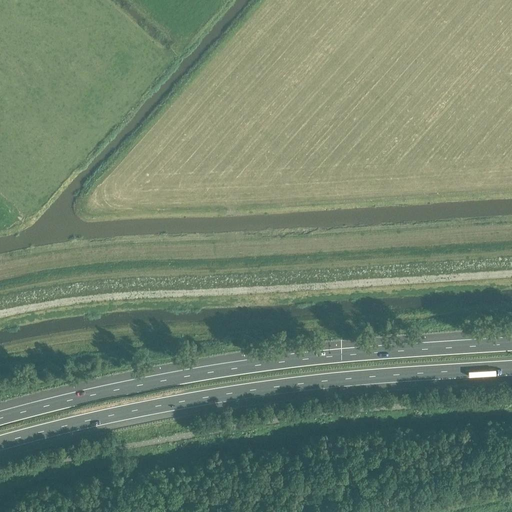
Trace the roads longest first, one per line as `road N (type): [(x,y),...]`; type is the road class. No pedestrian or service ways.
road 1 (motorway): [(0,446),(238,393),(511,368)]
road 2 (motorway): [(511,345),(200,373),(0,420)]
road 3 (track): [(87,511),(374,439),(511,428)]
